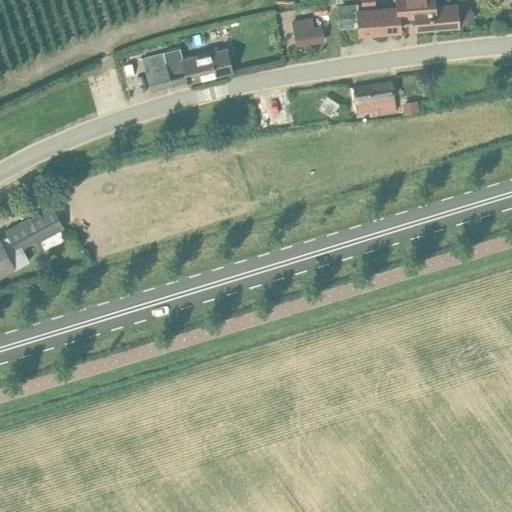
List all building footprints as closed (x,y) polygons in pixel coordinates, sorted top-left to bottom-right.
[(357,4),(336,5),(338,29),(358,28),(358,34),(399,30),(398,16),(413,15),(415,29),(457,25),(461,24),(464,23),(471,18),(472,16),(472,12),(470,10),(468,8),(465,6),(460,5),(455,5),(434,7),(433,0),(396,0),(397,8),(357,11),(357,4)] [(326,3),(313,5),(314,15),(327,14),(326,5),(326,3)] [(319,27),(294,31),(296,43),(321,39),(319,27)] [(142,58),(150,90),(186,81),(186,82),(231,71),(226,51),(225,48),(181,59),(179,49),(142,58)] [(370,110),(371,116),(378,115),(377,113),(396,110),(391,81),(352,87),(356,112),(370,110)] [(326,96),(318,108),(331,117),(339,104),(326,96)] [(285,105),(275,107),(278,121),(288,119),(285,105)] [(0,241),(0,275),(29,260),(22,249),(62,227),(50,205),(30,216),(24,220),(5,230),(9,237),(0,241)]
